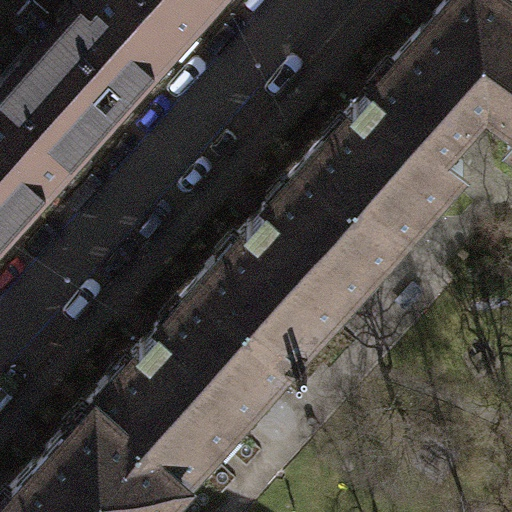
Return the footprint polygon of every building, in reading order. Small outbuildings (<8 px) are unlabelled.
[(0,226),(202,0),(67,0),(0,76),(0,226)] [(511,0),(444,0),(373,80),(446,145),(487,98),(511,116),(511,0)] [(446,145),(373,80),(311,149),(402,231),(464,162),(446,145)] [(402,231),(311,149),(202,269),(294,351),(402,231)] [(294,351),(202,269),(94,388),(185,470),(294,351)] [(148,511),(185,470),(94,388),(0,495),(0,507),(5,511),(148,511)]
